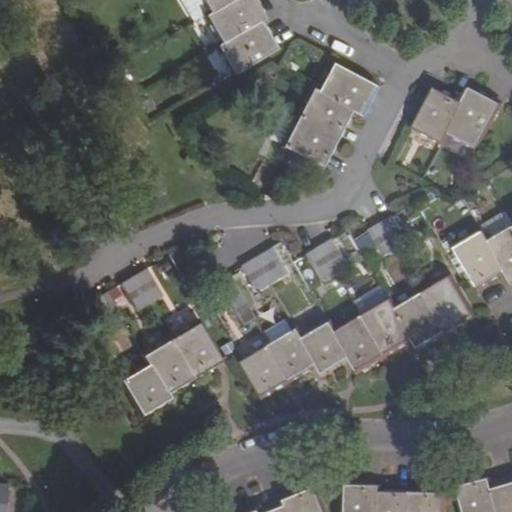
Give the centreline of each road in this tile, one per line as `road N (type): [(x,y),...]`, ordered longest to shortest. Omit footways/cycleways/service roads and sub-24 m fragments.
road 1 (residential): [(394,73),(343,195),(318,207),(203,218),(76,285)]
road 2 (residential): [(171,511),(241,465),(295,450),(400,452),(511,430)]
